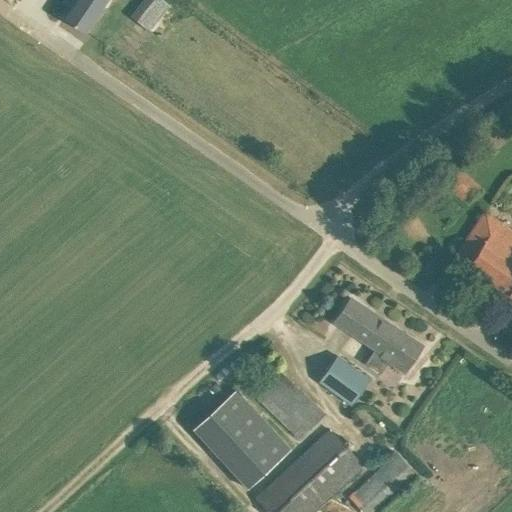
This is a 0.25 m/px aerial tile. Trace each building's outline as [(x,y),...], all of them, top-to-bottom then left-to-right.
[(64,17),(86,32),(107,0),(73,0),(75,1),(64,17)] [(144,0),(131,16),(149,30),(169,5),(163,0),(144,0)] [(441,180),(468,203),(481,187),(455,164),(441,180)] [(400,217),(419,233),(433,216),(414,201),(400,217)] [(511,230),(485,212),(454,257),(511,297),(511,230)] [(366,363),(381,372),(388,361),(405,372),(412,362),(423,345),(351,298),(335,322),(376,348),(366,363)] [(319,380),(352,404),(370,379),(337,355),(319,380)] [(257,397),(300,438),(324,413),(281,372),(257,397)] [(193,429),(248,488),(292,448),(237,388),(193,429)] [(256,497),(270,511),(310,511),(363,464),(330,429),(256,497)] [(349,496),(363,511),(366,511),(413,471),(396,453),(349,496)]
